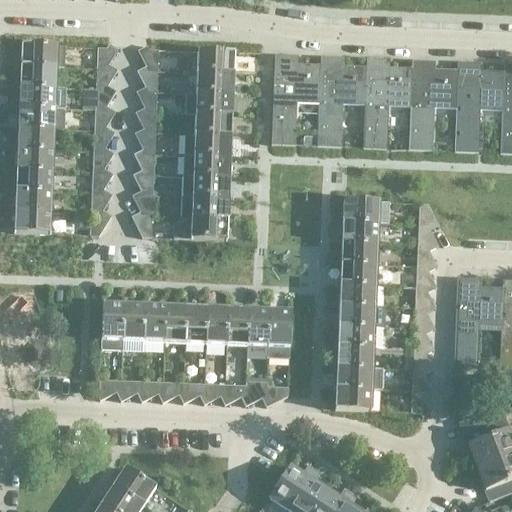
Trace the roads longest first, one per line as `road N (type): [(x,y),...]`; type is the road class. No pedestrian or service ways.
road 1 (residential): [(511,42),(0,8)]
road 2 (residential): [(0,412),(332,425),(363,431),(433,468)]
road 3 (residential): [(433,468),(444,258),(511,260)]
